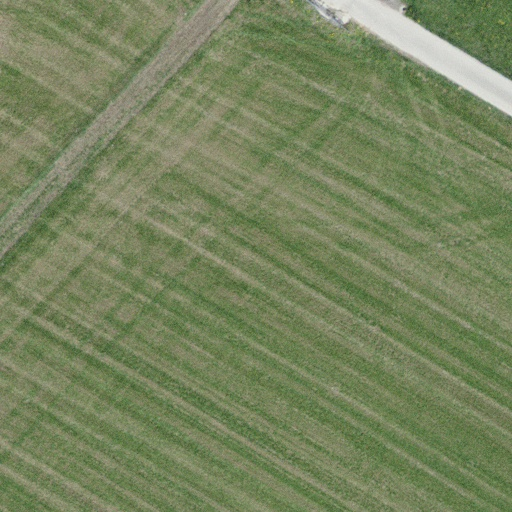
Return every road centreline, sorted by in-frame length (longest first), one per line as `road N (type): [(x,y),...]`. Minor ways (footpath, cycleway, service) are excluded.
road 1 (track): [(0,239),(225,0)]
road 2 (track): [(511,101),(349,0)]
